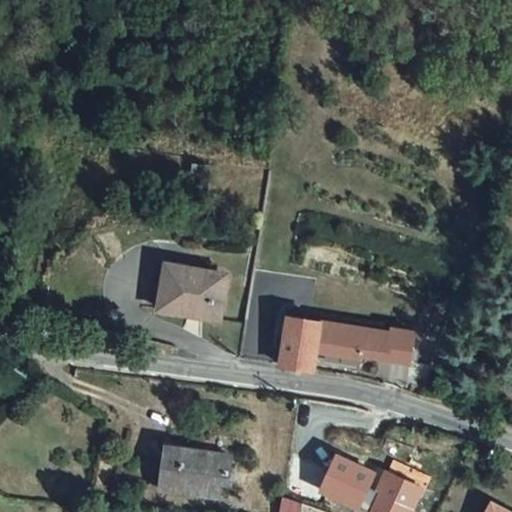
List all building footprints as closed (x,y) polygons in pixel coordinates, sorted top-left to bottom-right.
[(182,268),(163,266),(155,313),(213,320),(220,279),(182,274),(182,268)] [(283,365),(314,370),(317,346),(387,357),(391,331),(351,325),(290,315),(283,365)] [(392,327),(391,331),(387,357),(409,361),(414,331),(392,327)] [(231,456),(166,446),(165,488),(230,497),(231,456)] [(413,511),(426,483),(391,468),(372,511),(413,511)]
